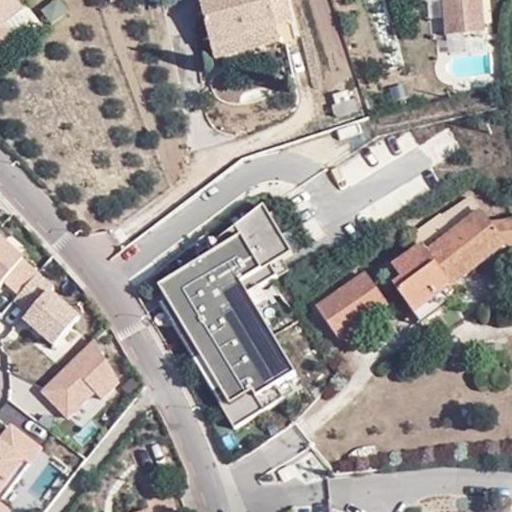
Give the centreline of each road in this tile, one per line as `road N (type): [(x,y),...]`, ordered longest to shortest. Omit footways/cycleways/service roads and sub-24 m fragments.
road 1 (unclassified): [(0,165),(90,262),(167,382)]
road 2 (residential): [(167,382),(58,511)]
road 3 (unclassified): [(167,382),(223,511)]
